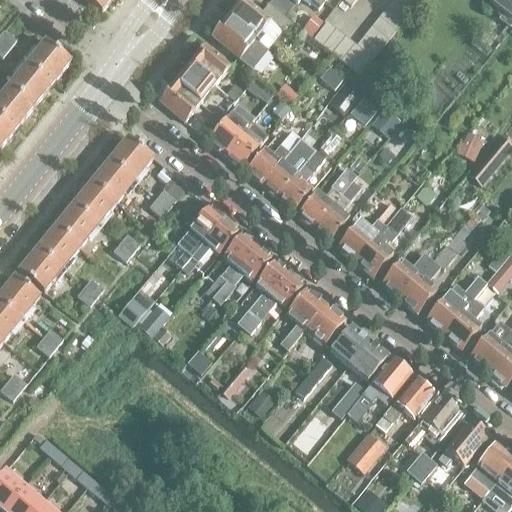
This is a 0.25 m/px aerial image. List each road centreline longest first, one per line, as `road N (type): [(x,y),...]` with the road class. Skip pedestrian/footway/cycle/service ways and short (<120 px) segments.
road 1 (residential): [(511,426),(97,87)]
road 2 (secondary): [(97,87),(0,208)]
